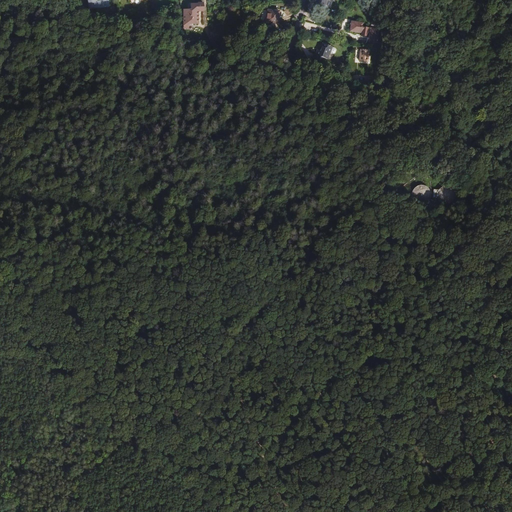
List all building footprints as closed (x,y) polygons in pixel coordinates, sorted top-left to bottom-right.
[(96,6),(96,8),(109,6),(108,0),(87,0),(89,7),(96,6)] [(323,9),(326,0),(315,0),(313,5),(323,9)] [(198,9),(203,9),(203,3),(198,3),(198,4),(191,4),(191,10),(183,10),(183,28),(188,28),(188,24),(198,24),(198,11),(198,9)] [(279,11),(267,10),(266,23),(278,24),(279,11)] [(362,27),(362,24),(351,22),(350,31),(361,33),(362,27)] [(361,33),(361,35),(367,36),(368,36),(368,38),(367,38),(366,43),(376,45),(378,30),(362,27),(361,33)] [(328,60),(330,53),(332,48),(332,47),(322,43),(319,51),(317,50),(314,58),(324,62),(325,59),(328,60)] [(368,51),(360,50),(360,61),(367,62),(368,51)] [(421,186),(419,186),(417,186),(416,187),(415,188),(414,188),(413,190),(412,192),(411,193),(411,195),(411,197),(412,199),(413,200),(414,202),(415,203),(417,204),(419,205),(420,205),(421,205),(422,205),(424,204),(426,204),(427,203),(428,202),(429,201),(430,199),(430,198),(430,196),(430,195),(430,194),(430,192),(429,190),(428,189),(427,188),(426,187),(425,186),(423,186),(421,186)] [(439,190),(434,190),(433,198),(436,199),(436,201),(436,202),(437,204),(438,206),(440,207),(442,209),(445,210),(447,210),(450,210),(453,208),(455,207),(457,205),(458,203),(459,200),(459,196),(458,193),(456,191),(454,189),(453,188),(450,187),(447,186),(444,187),(441,188),(439,190)]
